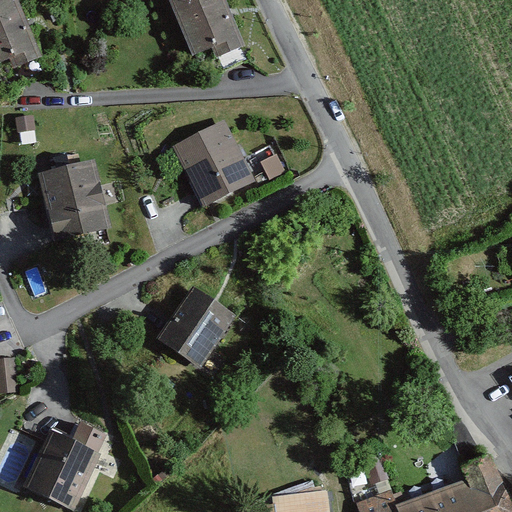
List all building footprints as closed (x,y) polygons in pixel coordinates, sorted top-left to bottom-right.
[(17,0),(0,0),(0,58),(13,53),(17,64),(39,55),(17,0)] [(223,0),(175,0),(196,50),(214,43),(218,53),(242,43),(223,0)] [(223,123),(177,146),(207,205),(253,182),(223,123)] [(93,164),(45,175),(59,236),(107,225),(93,164)] [(233,320),(196,294),(163,341),(200,367),(233,320)] [(18,359),(0,360),(0,390),(21,389),(18,359)] [(105,439),(77,426),(70,441),(56,435),(32,489),(75,508),(105,439)] [(511,511),(511,503),(491,458),(467,467),(473,483),(397,510),(387,485),(370,493),(372,503),(363,507),(364,511),(511,511)] [(280,507),(262,508),(262,511),(324,511),(323,494),(280,499),(280,507)]
